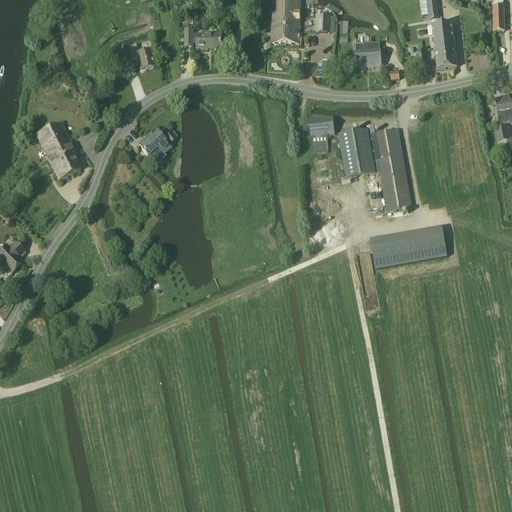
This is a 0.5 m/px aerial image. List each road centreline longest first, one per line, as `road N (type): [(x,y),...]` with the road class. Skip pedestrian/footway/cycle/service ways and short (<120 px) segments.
road 1 (tertiary): [(0,341),(80,208),(110,140),(158,95),(220,78),(353,97),(402,95),(511,74)]
road 2 (track): [(398,511),(347,235),(420,223),(416,203)]
